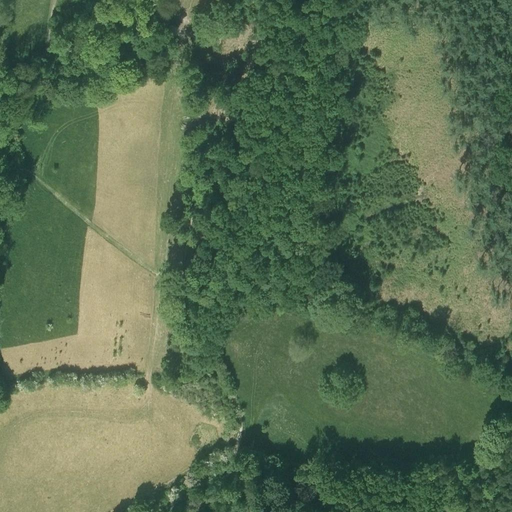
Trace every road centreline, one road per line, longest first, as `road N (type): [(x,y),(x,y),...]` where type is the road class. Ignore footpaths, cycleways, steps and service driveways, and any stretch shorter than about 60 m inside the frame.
road 1 (track): [(511,379),(419,330),(332,302),(270,291),(228,309)]
road 2 (track): [(228,309),(216,351),(239,435),(194,511)]
